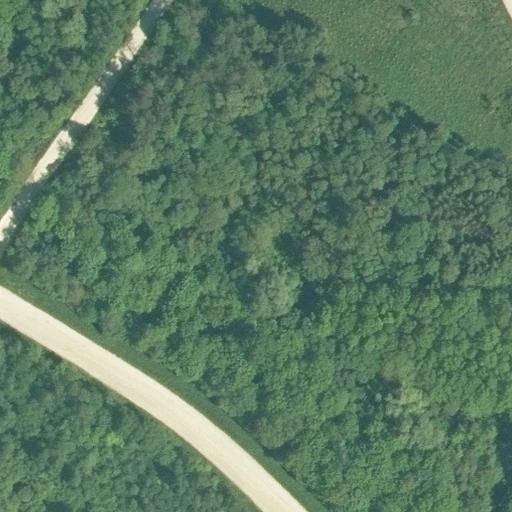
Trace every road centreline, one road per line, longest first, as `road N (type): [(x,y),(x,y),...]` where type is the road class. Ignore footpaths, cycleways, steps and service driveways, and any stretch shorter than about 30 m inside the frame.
road 1 (track): [(282,511),(198,424),(0,304)]
road 2 (track): [(165,0),(0,245)]
